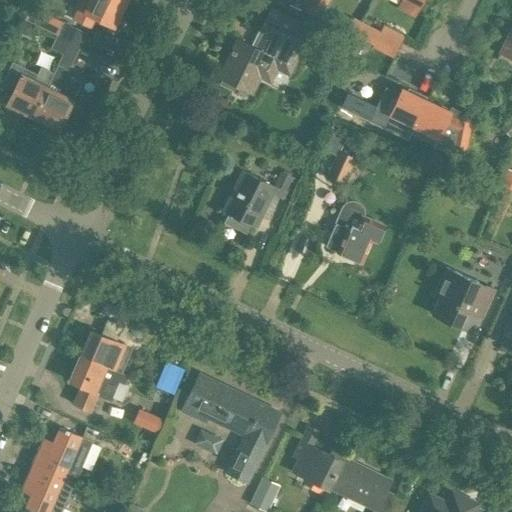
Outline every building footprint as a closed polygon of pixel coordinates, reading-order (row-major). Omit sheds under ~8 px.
[(111,26),(124,1),(121,0),(88,0),(83,10),(78,8),(72,19),(88,26),(93,16),(111,26)] [(284,0),(285,0),(301,9),(305,0),(284,0)] [(319,18),(328,0),(307,0),(303,9),(319,18)] [(413,18),(422,0),(401,0),(397,9),(413,18)] [(233,84),(250,93),(258,76),(269,82),(275,68),(288,74),(301,47),(308,50),(316,33),(270,11),(259,32),(263,34),(255,50),(236,41),(231,50),(230,49),(228,52),(233,55),(224,74),(221,72),(218,77),(221,78),(219,83),(230,89),(233,84)] [(17,30),(27,36),(32,26),(22,20),(17,30)] [(352,36),(359,23),(351,20),(345,32),(352,36)] [(372,46),(378,33),(359,23),(352,36),(372,46)] [(78,47),(83,36),(84,35),(63,24),(56,36),(78,47)] [(511,27),(500,52),(511,57),(511,27)] [(56,36),(50,48),(61,53),(72,59),(78,47),(56,36)] [(340,36),(336,43),(346,48),(350,41),(340,36)] [(61,53),(55,64),(56,65),(67,70),(72,59),(61,53)] [(5,103),(31,116),(52,74),(38,67),(34,75),(11,63),(0,86),(11,91),(5,103)] [(56,65),(52,74),(31,116),(56,129),(70,100),(75,90),(73,85),(62,79),(67,70),(56,65)] [(399,91),(391,87),(391,85),(381,78),(367,97),(376,104),(377,103),(391,112),(390,115),(413,126),(424,102),(400,90),(399,91)] [(447,113),(424,102),(413,126),(409,133),(427,141),(434,144),(433,146),(449,153),(452,147),(463,150),(470,119),(458,116),(459,113),(450,109),(447,113)] [(511,137),(511,135),(511,117),(510,116),(500,127),(511,137)] [(345,186),(357,161),(336,151),(325,177),(345,186)] [(273,186),(242,171),(223,211),(228,213),(224,222),(244,231),(248,223),(253,225),(269,193),(279,198),(289,178),(280,173),(273,186)] [(511,189),(511,179),(504,176),(501,184),(511,189)] [(376,242),(383,225),(364,217),(364,211),(362,206),(358,202),(353,200),(348,200),(343,204),(339,209),(335,223),(325,247),(361,262),(370,239),(376,242)] [(481,319),(494,290),(479,283),(479,282),(446,267),(433,297),(439,300),(432,314),(458,326),(465,312),(481,319)] [(511,351),(511,283),(510,287),(511,287),(511,318),(500,346),(511,351)] [(119,312),(120,310),(105,303),(104,304),(100,313),(115,320),(119,312)] [(104,367),(115,342),(90,332),(79,356),(104,367)] [(127,377),(104,367),(79,356),(68,382),(80,387),(73,405),(89,412),(96,395),(109,401),(117,383),(123,385),(127,377)] [(244,482),(277,415),(198,375),(180,411),(204,424),(207,418),(243,436),(225,473),(244,482)] [(157,432),(163,418),(138,408),(132,422),(157,432)] [(330,456),(312,447),(318,433),(307,427),(296,451),(301,454),(293,471),(328,488),(331,481),(342,458),(331,453),(330,456)] [(81,467),(91,444),(58,430),(50,448),(42,445),(32,466),(64,479),(71,463),(81,467)] [(376,510),(390,481),(342,458),(331,481),(368,499),(365,505),(376,510)] [(60,511),(62,509),(53,505),(64,479),(32,466),(23,488),(32,492),(24,511),(27,511),(60,511)] [(267,511),(280,485),(261,476),(248,503),(267,511)] [(447,504),(430,496),(422,511),(473,511),(477,505),(465,499),(462,504),(450,498),(447,504)] [(111,500),(106,511),(107,511),(119,511),(122,506),(111,500)] [(143,511),(145,509),(130,503),(125,511),(143,511)]
